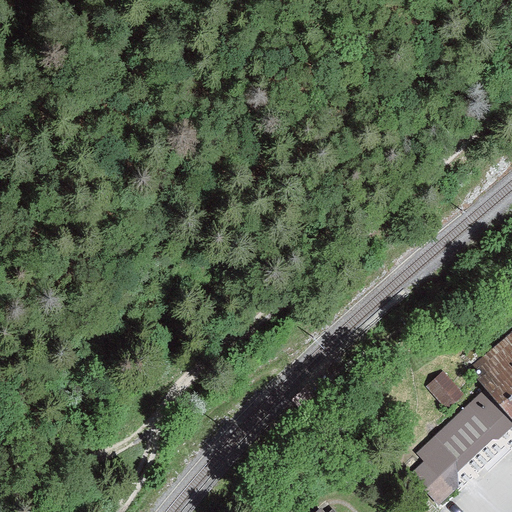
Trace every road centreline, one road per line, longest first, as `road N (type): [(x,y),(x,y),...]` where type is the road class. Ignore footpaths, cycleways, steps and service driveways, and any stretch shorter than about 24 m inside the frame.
road 1 (track): [(511,101),(189,374),(154,432)]
road 2 (unclassified): [(154,432),(0,497)]
road 3 (track): [(405,330),(511,266)]
